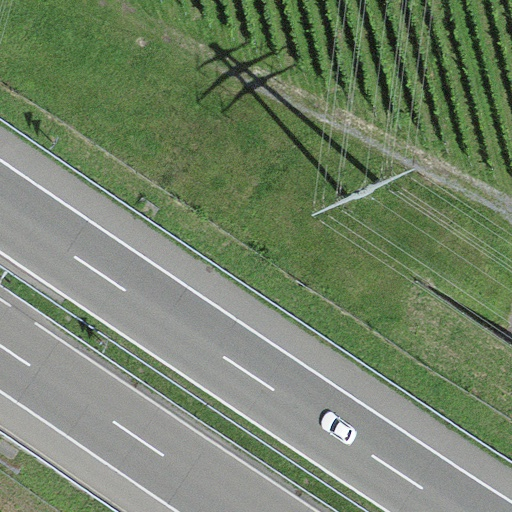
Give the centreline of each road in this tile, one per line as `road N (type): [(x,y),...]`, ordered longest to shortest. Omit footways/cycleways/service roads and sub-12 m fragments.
road 1 (motorway): [(460,511),(0,204)]
road 2 (track): [(511,208),(103,0)]
road 3 (motorway): [(0,349),(240,511)]
road 4 (tertiary): [(511,393),(248,511)]
